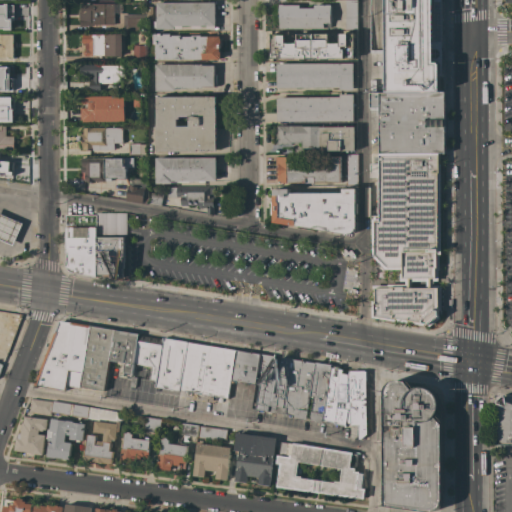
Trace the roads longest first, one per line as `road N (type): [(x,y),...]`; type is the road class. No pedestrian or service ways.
road 1 (residential): [(292,511),(0,472)]
road 2 (residential): [(249,0),(251,230)]
road 3 (residential): [(48,0),(49,195)]
road 4 (secondary): [(241,323),(49,294)]
road 5 (secondary): [(472,362),(472,171)]
road 6 (secondary): [(472,362),(320,337)]
road 7 (residential): [(49,294),(0,433)]
road 8 (secondary): [(472,171),(472,30)]
